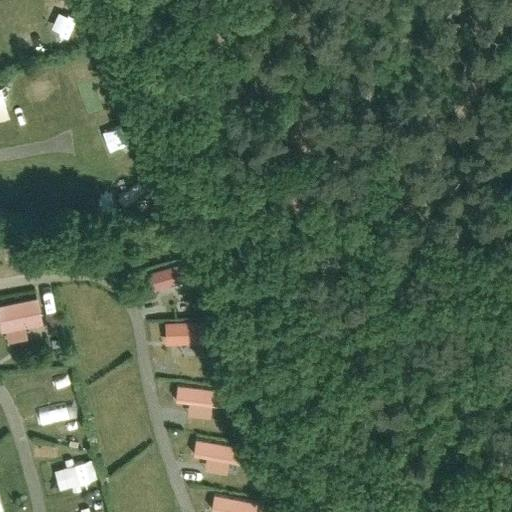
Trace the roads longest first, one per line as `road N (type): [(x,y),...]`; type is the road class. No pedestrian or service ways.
road 1 (track): [(339,511),(279,311),(142,0)]
road 2 (track): [(511,6),(419,190),(398,199),(314,200),(281,223)]
